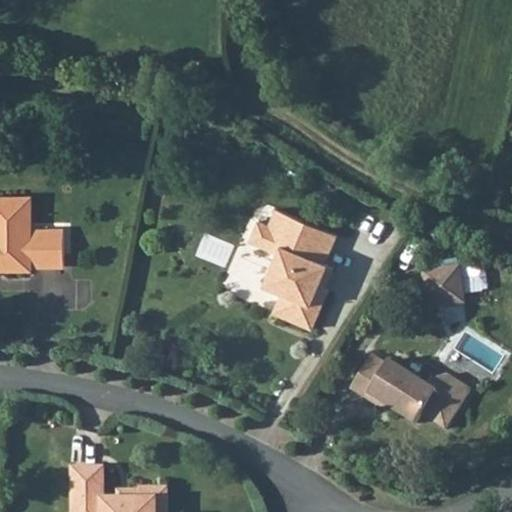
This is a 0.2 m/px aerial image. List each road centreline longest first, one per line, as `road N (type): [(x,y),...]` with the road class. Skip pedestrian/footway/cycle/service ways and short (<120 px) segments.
road 1 (track): [(252,0),(253,31),(273,83),(312,126),(358,161),(511,235)]
road 2 (residential): [(311,499),(235,435),(104,387),(0,374)]
